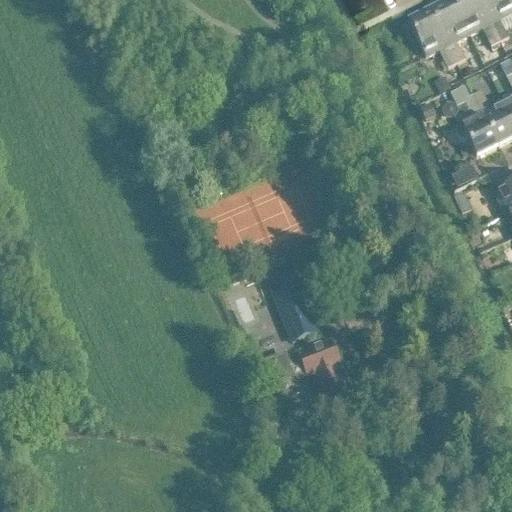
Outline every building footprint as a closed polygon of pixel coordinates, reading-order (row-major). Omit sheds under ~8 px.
[(500,48),(475,0),(468,0),(453,8),(470,41),(482,35),(492,53),(500,48)] [(511,19),(511,17),(503,0),(475,0),(500,48),(509,44),(500,26),(511,19)] [(511,0),(503,0),(511,17),(511,0)] [(470,41),(453,8),(431,19),(457,70),(466,66),(457,48),(470,41)] [(457,70),(431,19),(409,30),(426,63),(439,57),(448,75),(457,70)] [(511,81),(507,84),(511,93),(511,103),(503,108),(511,125),(511,81)] [(434,88),(440,99),(449,95),(443,83),(434,88)] [(498,152),(473,101),(470,103),(464,92),(451,99),(457,111),(465,108),(473,123),(456,132),(455,136),(459,144),(463,145),(466,143),(477,163),(498,152)] [(511,145),(511,125),(503,108),(491,114),(481,97),(473,101),(498,152),(511,145)] [(419,116),(425,129),(435,123),(429,111),(419,116)] [(506,221),(511,217),(511,189),(495,199),(506,221)] [(319,338),(297,285),(269,296),(291,350),(319,338)] [(337,371),(323,376),(313,353),(297,360),(305,378),(284,387),(287,396),(302,390),(313,418),(347,404),(342,390),(344,389),(337,371)]
